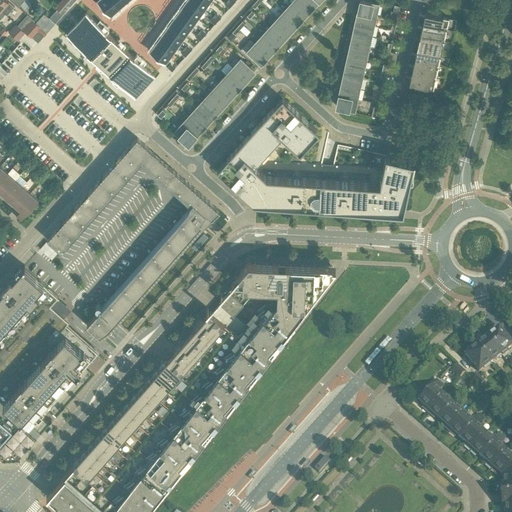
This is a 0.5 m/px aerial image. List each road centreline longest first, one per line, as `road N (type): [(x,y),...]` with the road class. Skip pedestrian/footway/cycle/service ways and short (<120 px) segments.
road 1 (residential): [(11,492),(223,253),(250,236)]
road 2 (residential): [(83,177),(9,111),(3,87),(41,49),(127,130)]
road 3 (residential): [(278,75),(339,128),(384,138),(417,0)]
road 4 (residential): [(466,212),(465,161),(509,0)]
road 5 (residential): [(475,511),(476,488),(382,404)]
road 6 (residential): [(193,167),(278,75)]
road 7 (residential): [(0,270),(83,177)]
